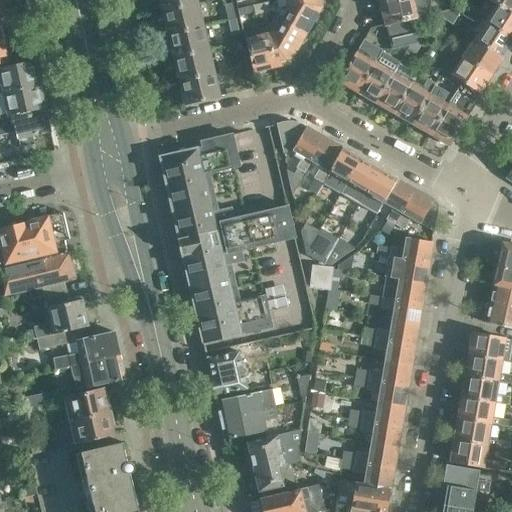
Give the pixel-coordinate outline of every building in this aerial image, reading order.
[(196,0),(159,0),(162,11),(197,3),(196,0)] [(289,11),(282,22),(306,36),(311,28),(309,27),(320,6),(318,0),(283,0),(285,7),(285,9),(289,11)] [(396,0),(381,4),(381,6),(379,9),(381,16),(383,17),(386,26),(419,18),(430,16),(431,5),(429,0),(396,0)] [(511,0),(488,0),(495,4),(505,11),(507,8),(511,12),(511,0)] [(443,18),(452,24),(463,8),(454,2),(443,18)] [(197,3),(162,11),(168,35),(203,27),(197,3)] [(267,3),(259,5),(262,16),(270,15),(267,3)] [(228,21),(236,19),(232,4),(224,6),(228,21)] [(495,4),(485,21),(499,30),(511,38),(511,12),(507,8),(505,11),(495,4)] [(262,16),(259,5),(251,7),(254,18),(262,16)] [(419,18),(386,26),(391,49),(408,46),(422,42),(424,42),(424,41),(419,18)] [(239,35),(236,19),(228,21),(232,37),(239,35)] [(485,21),(473,38),(502,58),(507,50),(511,49),(511,48),(511,38),(499,30),(485,21)] [(271,32),(266,33),(274,66),(288,63),(299,43),(301,44),(306,36),(282,22),(276,33),(273,30),(271,32)] [(203,27),(168,35),(173,57),(208,49),(203,27)] [(266,33),(245,38),(252,71),(274,66),(266,33)] [(473,38),(462,55),(491,75),(492,74),(496,73),(499,68),(499,63),(502,58),(473,38)] [(0,68),(9,66),(8,59),(5,48),(7,45),(5,39),(0,40),(0,68)] [(432,62),(443,44),(436,39),(425,58),(432,62)] [(375,62),(381,51),(364,40),(339,82),(342,84),(341,85),(347,89),(348,87),(351,89),(350,91),(356,94),(357,92),(365,77),(374,62),(375,62)] [(422,42),(408,46),(405,52),(413,57),(422,42)] [(208,49),(173,57),(179,81),(214,72),(208,49)] [(243,49),(235,51),(238,67),(246,65),(243,49)] [(365,77),(357,92),(366,97),(367,100),(372,103),(376,103),(384,88),(393,72),(382,66),(391,49),(381,51),(375,62),(374,62),(365,77)] [(453,76),(460,81),(479,94),(480,91),(484,90),(487,85),(487,81),(491,75),(462,55),(450,74),(453,76)] [(9,66),(0,68),(0,85),(2,92),(39,84),(34,60),(9,66)] [(401,98),(410,82),(415,73),(398,64),(393,72),(384,88),(376,103),(384,107),(385,110),(390,113),(393,113),(401,98)] [(238,67),(235,68),(240,91),(252,89),(246,65),(238,67)] [(214,72),(179,81),(185,104),(219,96),(214,72)] [(401,98),(393,113),(395,114),(397,117),(401,120),(405,119),(412,123),(428,93),(430,93),(435,84),(427,79),(421,88),(410,82),(401,98)] [(447,103),(429,133),(432,135),(431,137),(437,140),(438,138),(441,140),(440,142),(445,145),(446,143),(449,144),(468,116),(475,106),(472,104),(479,94),(460,81),(447,103)] [(39,84),(2,92),(7,116),(11,116),(45,107),(39,84)] [(428,93),(412,123),(414,124),(415,127),(419,130),(423,130),(429,133),(447,103),(430,93),(428,93)] [(7,116),(0,117),(0,137),(15,135),(16,139),(16,140),(18,140),(20,148),(34,144),(32,136),(50,132),(46,116),(47,116),(45,107),(11,116),(7,116)] [(291,120),(276,123),(278,135),(283,153),(292,151),(303,131),(306,126),(301,124),(295,122),(291,120)] [(292,151),(302,157),(295,168),(296,169),(304,173),(310,162),(312,162),(326,137),(306,126),(303,131),(292,151)] [(158,156),(158,158),(159,158),(165,183),(164,183),(164,185),(165,185),(171,210),(170,210),(171,213),(171,212),(177,238),(175,238),(177,243),(179,251),(178,251),(180,257),(182,256),(188,282),(187,282),(188,285),(194,311),(193,311),(194,313),(195,313),(201,340),(200,340),(201,342),(203,342),(271,327),(264,297),(240,302),(231,264),(244,261),(241,250),(278,242),(288,239),(294,238),(287,206),(280,208),(270,210),(234,219),(231,207),(218,211),(209,173),(239,166),(232,135),(201,141),(202,146),(197,147),(197,146),(195,147),(190,149),(189,148),(187,149),(166,154),(165,155),(162,155),(160,156),(160,155),(158,156)] [(319,150),(312,162),(320,167),(313,178),(315,179),(324,184),(330,173),(337,161),(344,148),(326,137),(319,150)] [(355,171),(362,158),(344,148),(337,161),(330,173),(324,184),(342,194),(348,183),(355,171)] [(355,171),(348,183),(356,187),(349,199),(350,199),(358,204),(359,205),(380,168),(362,158),(355,171)] [(380,168),(359,205),(367,209),(373,197),(383,203),(397,178),(380,168)] [(304,173),(296,169),(293,174),(287,171),(292,196),(304,173)] [(397,178),(383,203),(392,208),(386,219),(387,220),(394,225),(415,188),(397,178)] [(324,184),(315,179),(308,190),(318,195),(324,184)] [(415,188),(394,225),(395,225),(403,230),(410,218),(415,222),(416,220),(420,223),(424,216),(434,199),(415,188)] [(0,248),(1,254),(4,265),(66,251),(64,241),(69,240),(63,214),(47,217),(47,218),(29,223),(28,222),(0,228),(0,248)] [(424,216),(420,223),(433,232),(435,221),(424,216)] [(307,224),(301,234),(306,256),(320,232),(307,224)] [(390,247),(389,256),(401,258),(414,260),(428,262),(432,241),(405,237),(404,241),(403,248),(390,246),(390,247)] [(511,246),(503,244),(498,265),(511,267),(511,246)] [(375,254),(389,256),(390,247),(377,245),(375,254)] [(66,252),(66,251),(4,265),(0,266),(0,271),(6,270),(11,295),(28,291),(42,288),(63,282),(75,280),(69,252),(66,253),(66,252)] [(334,267),(338,267),(350,269),(353,254),(334,267)] [(329,256),(325,264),(332,265),(338,261),(329,256)] [(425,282),(428,262),(414,260),(401,258),(389,256),(386,275),(397,277),(411,280),(425,282)] [(311,264),(309,288),(330,290),(330,289),(332,269),(333,267),(311,264)] [(511,267),(498,265),(493,285),(511,289),(511,267)] [(342,277),(343,270),(332,269),(330,289),(337,290),(339,277),(342,277)] [(421,302),(425,282),(411,280),(397,277),(386,275),(385,275),(383,288),(382,296),(394,298),(408,300),(421,302)] [(42,288),(44,296),(46,307),(68,302),(68,301),(63,282),(42,288)] [(288,284),(289,306),(290,306),(291,318),(307,317),(304,283),(288,284)] [(511,289),(493,285),(484,322),(511,328),(511,289)] [(44,296),(42,288),(28,291),(30,300),(44,296)] [(380,306),(381,297),(369,295),(367,304),(380,306)] [(394,298),(382,296),(381,297),(380,306),(380,307),(392,309),(390,319),(418,323),(421,302),(408,300),(394,298)] [(68,302),(46,307),(46,309),(42,310),(45,324),(34,327),(35,329),(36,338),(52,334),(81,328),(89,326),(82,297),(68,301),(68,302)] [(376,329),(375,337),(414,344),(418,323),(390,319),(388,330),(376,328),(376,329)] [(363,327),(361,335),(375,337),(376,329),(363,327)] [(36,338),(39,350),(75,342),(74,340),(83,338),(81,328),(52,334),(36,338)] [(115,331),(83,338),(74,340),(75,342),(77,353),(68,355),(70,366),(80,364),(120,355),(115,331)] [(510,362),(511,349),(511,341),(472,334),(471,337),(469,338),(468,342),(470,345),(468,355),(484,357),(502,360),(510,362)] [(373,347),(375,337),(361,335),(360,345),(373,347)] [(375,337),(373,347),(373,348),(385,350),(383,359),(411,364),(414,344),(375,337)] [(320,342),(318,350),(332,352),(334,344),(320,342)] [(237,349),(206,357),(211,378),(210,378),(214,395),(246,387),(246,389),(263,386),(263,385),(271,384),(268,370),(260,372),(260,371),(243,375),(239,357),(237,349)] [(70,366),(68,355),(53,358),(55,370),(70,367),(70,366)] [(120,355),(80,364),(70,366),(70,367),(73,377),(75,390),(85,388),(126,379),(120,355)] [(466,365),(465,376),(481,378),(499,381),(511,384),(511,376),(500,374),(502,360),(484,357),(468,355),(468,358),(465,359),(464,363),(466,365)] [(369,369),(369,370),(367,378),(407,385),(411,364),(383,359),(381,371),(369,369)] [(354,377),(367,379),(367,378),(369,370),(356,368),(354,377)] [(463,387),(461,397),(495,402),(508,405),(509,398),(496,396),(499,381),(465,376),(464,378),(461,380),(460,384),(463,387)] [(367,379),(354,377),(353,386),(366,388),(367,379)] [(367,379),(366,388),(366,389),(378,391),(376,401),(403,405),(407,385),(367,378),(367,379)] [(315,380),(313,390),(324,392),(326,382),(315,380)] [(108,412),(103,389),(97,390),(97,389),(67,396),(72,420),(90,416),(108,412)] [(256,390),(215,399),(219,419),(275,406),(272,389),(257,392),(256,390)] [(28,406),(51,401),(50,393),(19,400),(21,408),(28,406)] [(316,394),(316,393),(314,407),(326,409),(328,395),(316,394)] [(459,407),(457,417),(492,423),(511,427),(511,422),(511,420),(493,417),(495,402),(461,397),(460,399),(458,400),(457,404),(459,407)] [(362,411),(361,419),(373,421),(387,423),(400,425),(403,405),(390,403),(376,401),(374,412),(362,410),(362,411)] [(34,429),(28,406),(21,408),(19,408),(21,417),(23,431),(34,429)] [(275,406),(219,419),(224,439),(266,431),(264,420),(278,418),(275,406)] [(21,417),(19,408),(9,411),(10,419),(21,417)] [(361,419),(362,411),(349,409),(347,419),(360,421),(361,419)] [(114,435),(108,412),(90,416),(72,420),(71,420),(76,444),(78,443),(78,444),(114,435)] [(456,427),(454,439),(488,445),(508,448),(509,440),(489,437),(492,423),(457,417),(457,419),(455,421),(454,425),(456,427)] [(319,421),(308,419),(306,430),(317,432),(319,421)] [(360,421),(347,419),(346,427),(359,429),(360,421)] [(373,421),(361,419),(360,421),(359,429),(359,431),(371,433),(369,442),(397,446),(400,425),(387,423),(373,421)] [(271,437),(246,442),(257,492),(271,489),(282,487),(282,486),(283,486),(279,467),(284,466),(296,464),(301,429),(277,435),(271,436),(271,437)] [(317,434),(306,432),(303,451),(314,453),(317,434)] [(452,450),(450,459),(485,466),(501,468),(502,461),(486,459),(488,445),(454,439),(454,440),(451,442),(450,447),(452,450)] [(93,504),(135,494),(130,476),(133,473),(134,468),(132,465),(127,464),(123,442),(81,452),(93,504)] [(367,453),(355,451),(355,452),(354,460),(393,466),(397,446),(369,442),(367,453)] [(41,443),(27,446),(29,454),(43,451),(41,443)] [(353,462),(354,460),(355,452),(342,450),(340,459),(353,462)] [(353,462),(340,459),(339,468),(352,471),(353,462)] [(390,488),(394,467),(393,466),(354,460),(353,462),(352,471),(364,474),(363,483),(390,488)] [(447,463),(443,484),(486,491),(487,482),(477,480),(478,473),(478,469),(447,463)] [(311,473),(327,482),(330,477),(333,473),(313,469),(311,473)] [(20,477),(25,497),(36,494),(32,474),(20,477)] [(327,482),(339,486),(340,481),(330,477),(327,482)] [(390,488),(363,483),(354,482),(354,484),(340,481),(339,486),(336,503),(351,506),(386,511),(390,488)] [(339,486),(327,482),(332,508),(335,507),(336,503),(339,486)] [(443,484),(440,504),(472,510),(474,500),(484,501),(486,491),(443,484)] [(273,495),(260,498),(263,511),(312,511),(306,487),(300,489),(273,495)] [(38,502),(36,494),(25,497),(27,505),(38,502)] [(138,511),(135,494),(93,504),(94,511),(138,511)] [(386,511),(351,506),(336,503),(335,507),(333,511),(386,511)]
